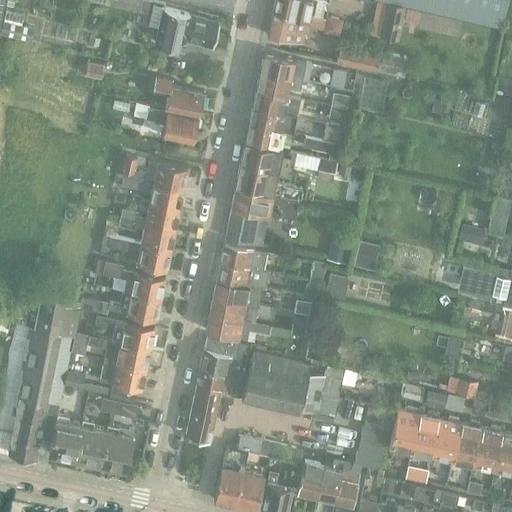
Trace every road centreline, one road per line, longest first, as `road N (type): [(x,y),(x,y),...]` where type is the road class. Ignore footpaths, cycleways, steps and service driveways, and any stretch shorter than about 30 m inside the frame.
road 1 (residential): [(256,0),(152,506)]
road 2 (tertiary): [(0,472),(152,506)]
